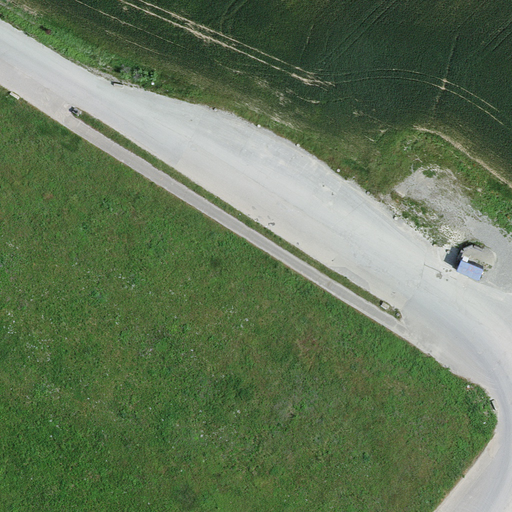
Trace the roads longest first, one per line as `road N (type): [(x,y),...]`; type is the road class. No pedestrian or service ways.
road 1 (unclassified): [(437,338),(403,300),(261,197),(93,97),(0,54)]
road 2 (unclassified): [(0,60),(74,125),(391,322),(437,338)]
